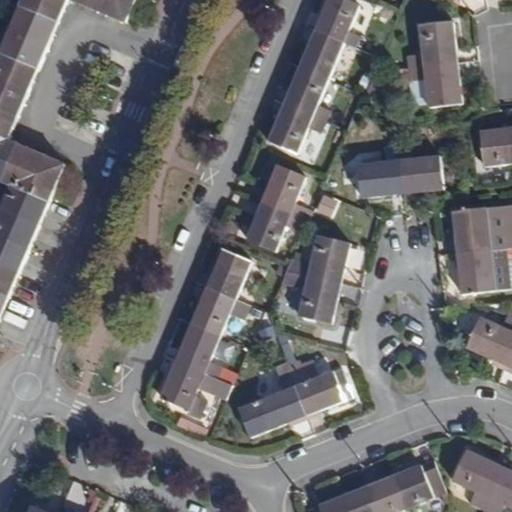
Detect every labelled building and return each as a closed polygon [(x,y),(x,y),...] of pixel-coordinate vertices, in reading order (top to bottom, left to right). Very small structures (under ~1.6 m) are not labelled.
[(25,0),(22,8),(60,23),(69,0),(25,0)] [(81,0),(80,4),(104,14),(109,0),(81,0)] [(109,0),(104,14),(128,24),(137,0),(109,0)] [(345,0),(331,0),(318,32),(346,44),(350,33),(362,7),(345,0)] [(22,8),(12,31),(49,47),(60,23),(22,8)] [(408,57),(409,69),(459,64),(455,23),(422,26),(425,55),(408,57)] [(12,31),(2,55),(39,70),(49,47),(12,31)] [(318,32),(302,69),(330,81),(346,44),(318,32)] [(2,55),(0,59),(0,81),(29,94),(39,70),(2,55)] [(410,79),(411,83),(427,82),(430,109),(463,106),(459,64),(409,69),(390,71),(391,81),(410,79)] [(302,69),(287,106),(327,123),(332,112),(319,107),(330,81),(302,69)] [(0,81),(0,109),(19,118),(29,94),(0,81)] [(287,106),(270,144),(299,156),(310,130),(322,135),(327,123),(287,106)] [(0,109),(0,137),(9,141),(19,118),(0,109)] [(482,132),(485,166),(511,163),(511,144),(511,129),(482,132)] [(0,137),(0,181),(4,183),(20,146),(9,141),(0,137)] [(20,146),(4,183),(14,187),(27,193),(43,156),(20,146)] [(43,156),(27,193),(51,203),(67,166),(43,156)] [(399,162),(402,195),(446,191),(443,158),(399,162)] [(359,165),(362,199),(402,195),(399,162),(359,165)] [(279,166),(264,204),(292,216),(307,178),(279,166)] [(14,187),(4,211),(41,227),(51,203),(27,193),(14,187)] [(333,215),(339,200),(323,195),(317,210),(333,215)] [(264,204),(248,243),(276,254),(292,216),(264,204)] [(511,207),(455,212),(459,254),(508,249),(511,248),(511,207)] [(4,211),(0,218),(0,237),(31,250),(41,227),(4,211)] [(0,237),(0,265),(21,274),(31,250),(0,237)] [(288,268),(287,272),(342,285),(352,244),(320,237),(313,263),(292,258),(288,268)] [(459,254),(463,295),(511,291),(508,249),(459,254)] [(225,251),(209,289),(237,300),(253,263),(225,251)] [(0,265),(0,293),(11,298),(21,274),(0,265)] [(307,290),(300,318),(333,326),(342,285),(287,272),(281,285),(307,290)] [(209,289),(193,325),(221,337),(230,316),(230,315),(237,300),(209,289)] [(0,293),(0,321),(1,321),(11,298),(0,293)] [(230,315),(230,316),(244,321),(251,306),(237,300),(230,315)] [(482,319),(468,349),(506,366),(511,353),(511,323),(509,331),(482,319)] [(193,325),(178,362),(206,374),(219,379),(224,369),(210,363),(221,337),(193,325)] [(297,388),(308,416),(353,398),(342,369),(310,383),(300,360),(288,365),(289,368),(292,376),(297,388)] [(178,362),(162,400),(189,411),(187,415),(202,421),(210,403),(196,397),(199,390),(226,402),(233,386),(219,379),(206,374),(178,362)] [(240,411),(252,439),(308,416),(297,388),(292,376),(289,368),(278,372),(286,392),(240,411)] [(468,451),(454,481),(477,492),(470,505),(483,511),(484,511),(506,469),(468,451)] [(397,477),(409,510),(448,494),(435,462),(397,477)] [(511,471),(506,469),(484,511),(504,511),(507,506),(511,508),(511,471)] [(372,487),(381,511),(403,511),(409,510),(397,477),(372,487)] [(347,497),(352,511),(381,511),(372,487),(347,497)] [(309,511),(352,511),(347,497),(309,511)]
